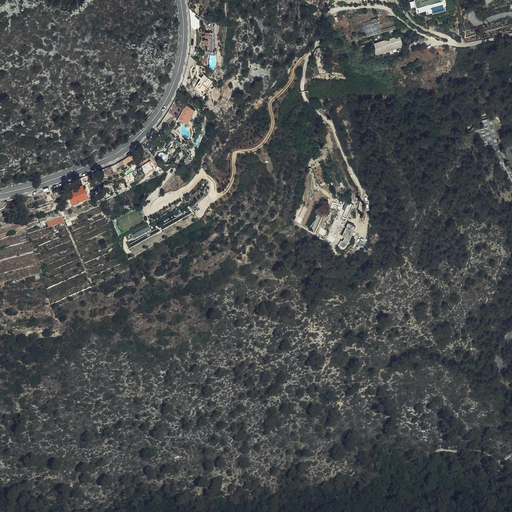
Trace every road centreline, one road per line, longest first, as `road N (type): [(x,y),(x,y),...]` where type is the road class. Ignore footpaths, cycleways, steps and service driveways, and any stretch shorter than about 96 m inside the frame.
road 1 (primary): [(0,194),(119,152),(146,128),(181,59),(180,0)]
road 2 (track): [(308,56),(303,92),(334,127),(363,193),(356,221)]
